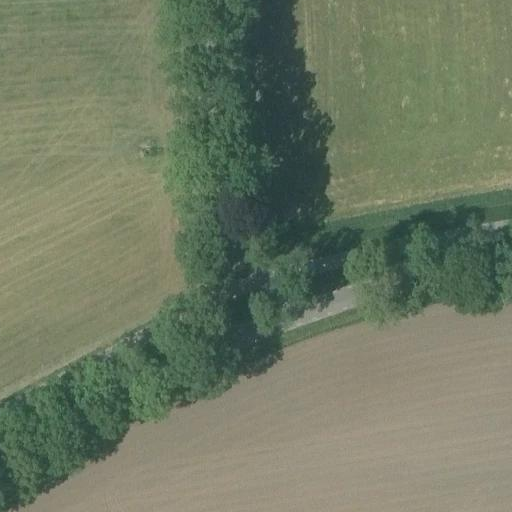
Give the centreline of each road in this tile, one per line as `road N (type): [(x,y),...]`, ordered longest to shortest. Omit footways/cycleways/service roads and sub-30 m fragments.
road 1 (secondary): [(0,464),(247,337)]
road 2 (secondary): [(247,337),(434,278),(511,266)]
